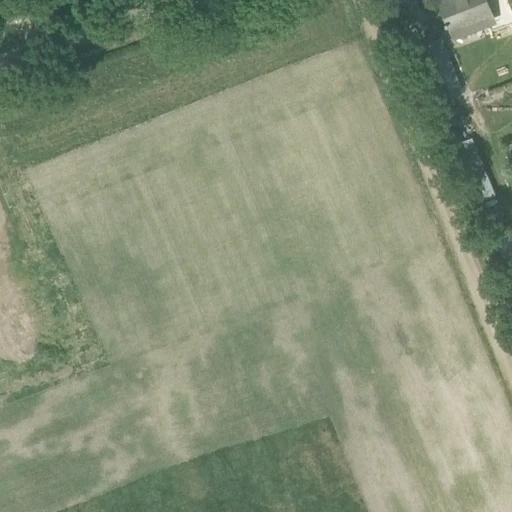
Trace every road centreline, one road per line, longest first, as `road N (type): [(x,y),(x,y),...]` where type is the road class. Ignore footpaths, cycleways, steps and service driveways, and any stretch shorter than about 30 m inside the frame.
road 1 (track): [(362,0),(511,346)]
road 2 (tertiary): [(0,74),(201,0)]
